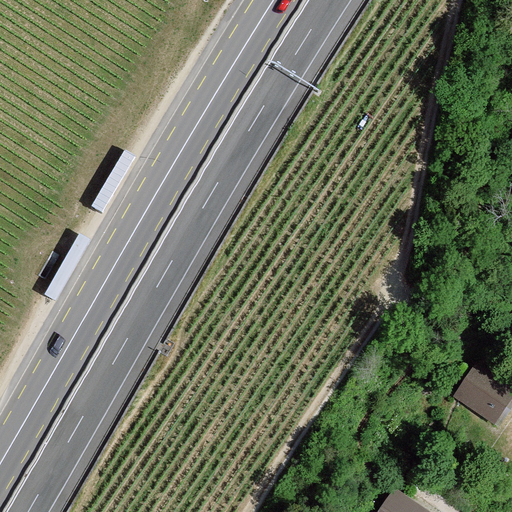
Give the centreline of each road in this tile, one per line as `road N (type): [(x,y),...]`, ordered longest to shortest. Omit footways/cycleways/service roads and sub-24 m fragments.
road 1 (motorway): [(28,511),(331,0)]
road 2 (track): [(456,0),(398,294),(257,511)]
road 3 (primary): [(274,0),(0,464)]
road 4 (motorway): [(262,0),(0,443)]
